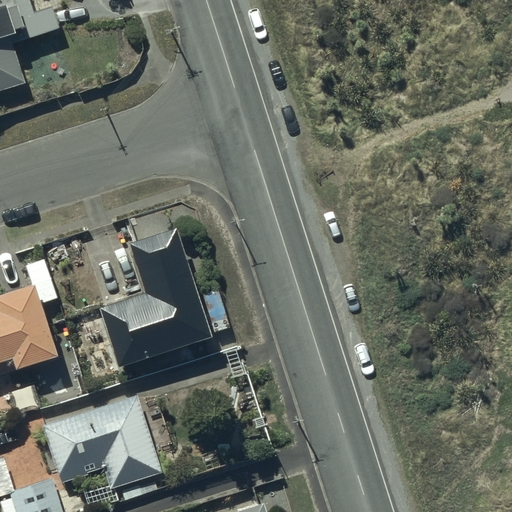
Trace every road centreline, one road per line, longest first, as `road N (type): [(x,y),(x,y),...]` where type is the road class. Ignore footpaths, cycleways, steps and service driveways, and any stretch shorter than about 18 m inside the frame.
road 1 (residential): [(240,111),(370,511)]
road 2 (residential): [(0,187),(240,111)]
